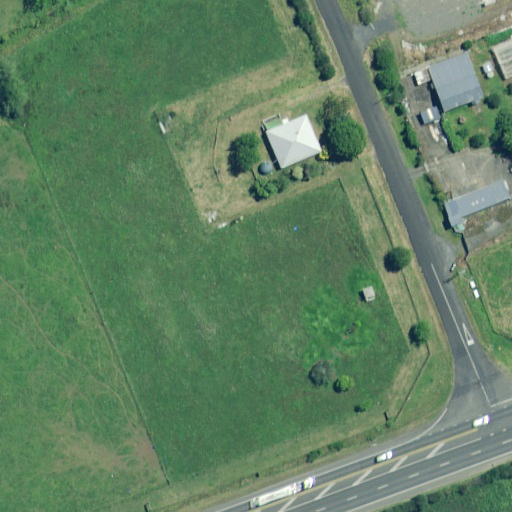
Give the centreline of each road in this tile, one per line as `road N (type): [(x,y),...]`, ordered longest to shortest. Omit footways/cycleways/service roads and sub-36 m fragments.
road 1 (unclassified): [(326,0),(494,421)]
road 2 (trunk): [(246,511),(494,421)]
